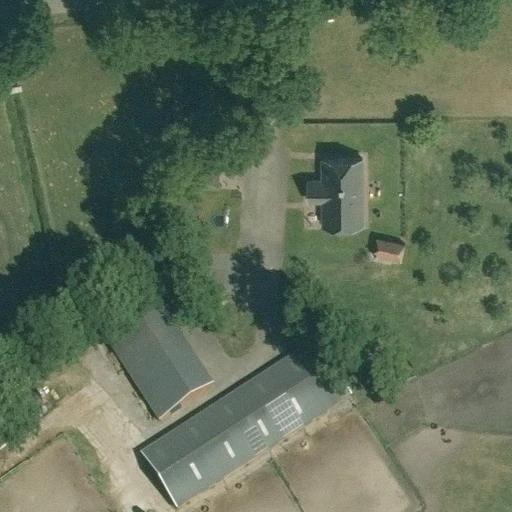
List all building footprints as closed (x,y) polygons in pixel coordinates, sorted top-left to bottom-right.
[(363,201),(363,183),(362,159),(323,160),(323,181),(309,181),(309,201),(323,201),(323,226),(363,225),(363,201)] [(402,262),(406,245),(377,239),(374,255),(382,256),(382,259),(402,262)] [(159,422),(215,387),(159,302),(105,337),(159,422)] [(178,509),(352,397),(317,342),(142,456),(178,509)] [(48,419),(27,430),(33,442),(54,431),(48,419)]
